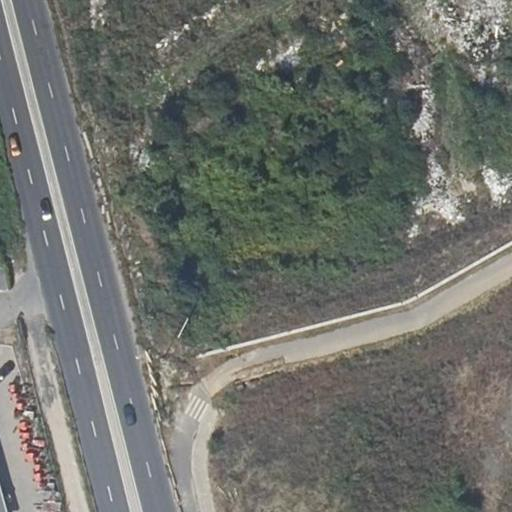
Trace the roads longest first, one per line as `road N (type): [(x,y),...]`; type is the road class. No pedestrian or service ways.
road 1 (primary): [(162,511),(28,0)]
road 2 (primary): [(0,59),(114,511)]
road 3 (unknown): [(511,266),(431,312),(244,367),(205,391),(184,435),(189,511)]
